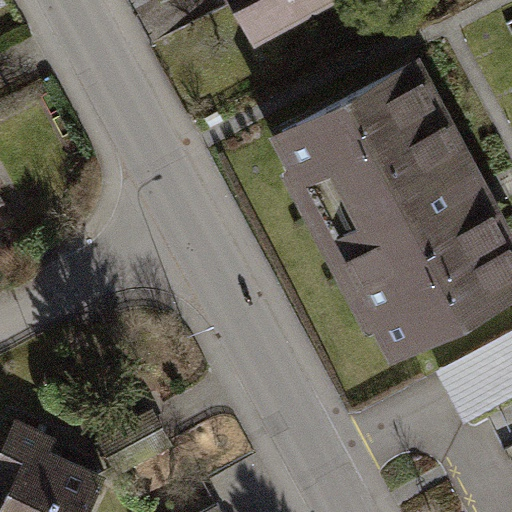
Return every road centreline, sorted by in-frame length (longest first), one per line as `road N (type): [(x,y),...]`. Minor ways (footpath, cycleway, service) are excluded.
road 1 (residential): [(191,227),(348,511)]
road 2 (residential): [(67,0),(191,227)]
road 3 (residential): [(191,227),(0,323)]
